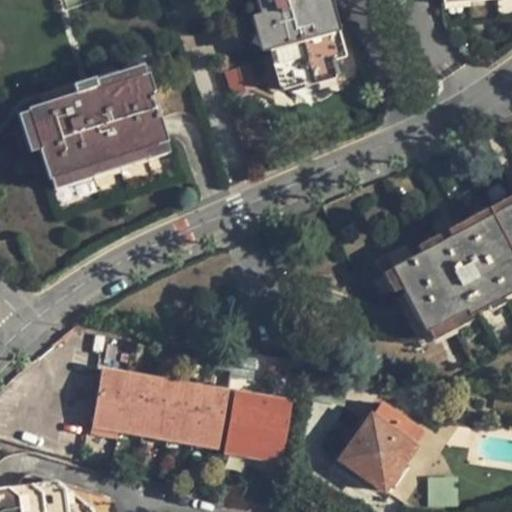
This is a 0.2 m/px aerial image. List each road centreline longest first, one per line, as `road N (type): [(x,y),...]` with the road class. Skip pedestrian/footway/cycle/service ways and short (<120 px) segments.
road 1 (residential): [(32,317),(142,253),(511,82)]
road 2 (unknown): [(244,511),(41,472)]
road 3 (unknown): [(417,129),(354,0)]
